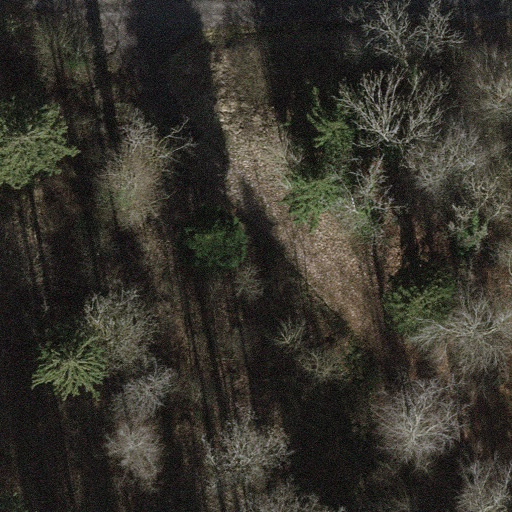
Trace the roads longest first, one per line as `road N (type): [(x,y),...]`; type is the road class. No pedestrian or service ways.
road 1 (track): [(46,14),(511,467)]
road 2 (track): [(511,19),(46,14),(4,0)]
